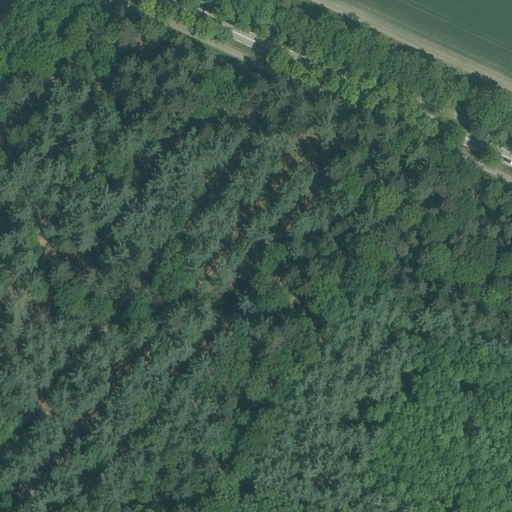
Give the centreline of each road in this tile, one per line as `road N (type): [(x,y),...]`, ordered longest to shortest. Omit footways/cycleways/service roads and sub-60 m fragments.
road 1 (unclassified): [(118,0),(511,179)]
road 2 (primary): [(511,159),(164,0)]
road 3 (unclassified): [(511,141),(204,0)]
